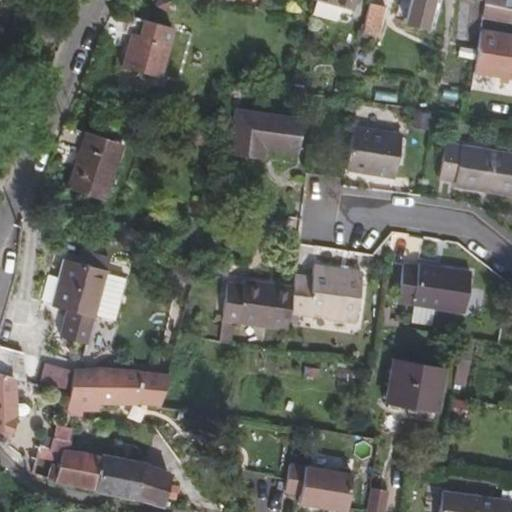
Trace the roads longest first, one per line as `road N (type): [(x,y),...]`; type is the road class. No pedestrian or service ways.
road 1 (unclassified): [(90,0),(0,217)]
road 2 (residential): [(139,511),(26,485),(0,467)]
